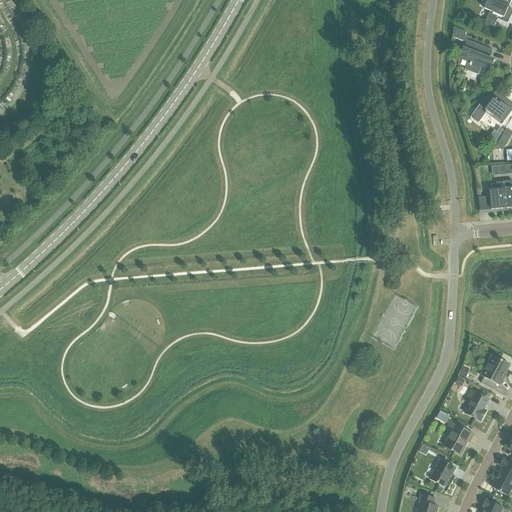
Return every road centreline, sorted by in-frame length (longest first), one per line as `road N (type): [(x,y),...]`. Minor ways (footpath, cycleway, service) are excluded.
road 1 (secondary): [(0,289),(121,170),(238,0)]
road 2 (tertiary): [(379,511),(391,462),(444,365),(457,233)]
